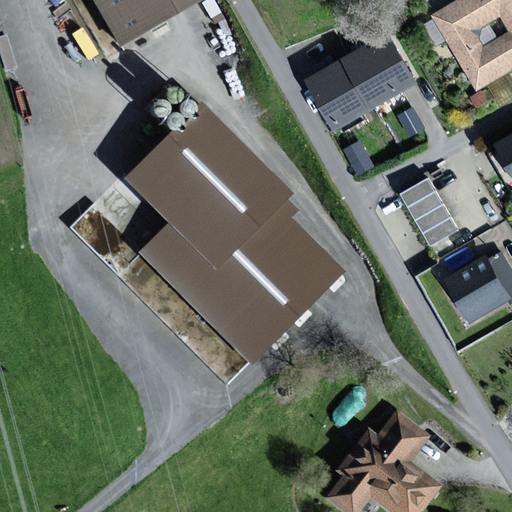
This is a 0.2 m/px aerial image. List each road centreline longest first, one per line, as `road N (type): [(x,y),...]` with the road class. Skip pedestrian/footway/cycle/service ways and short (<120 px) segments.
road 1 (residential): [(511,474),(239,0)]
road 2 (track): [(374,323),(295,338),(263,356),(89,511)]
